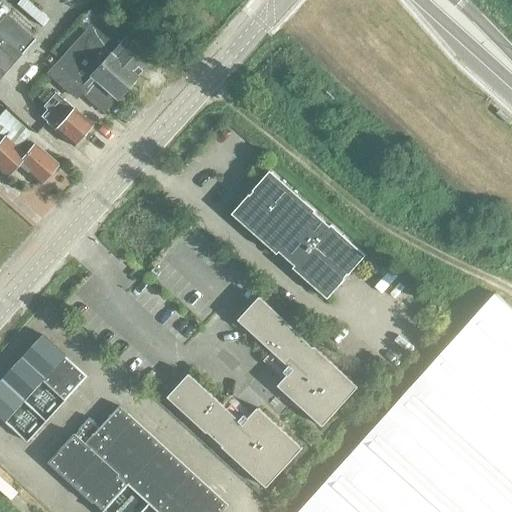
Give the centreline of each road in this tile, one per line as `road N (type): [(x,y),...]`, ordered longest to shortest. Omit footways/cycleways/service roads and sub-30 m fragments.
road 1 (unclassified): [(0,311),(279,0)]
road 2 (tertiary): [(419,0),(511,82)]
